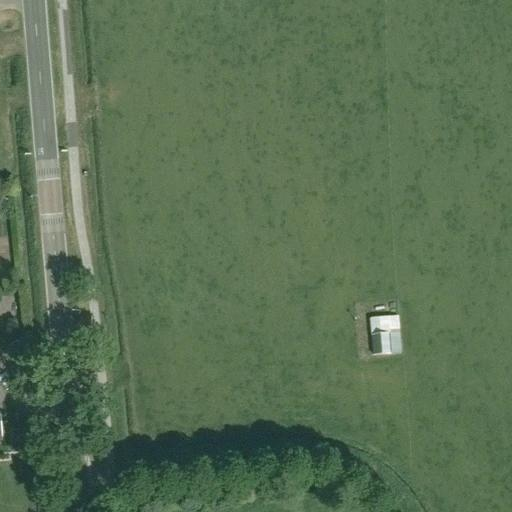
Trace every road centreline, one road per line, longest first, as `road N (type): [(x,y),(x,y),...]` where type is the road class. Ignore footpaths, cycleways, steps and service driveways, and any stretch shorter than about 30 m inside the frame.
road 1 (tertiary): [(76,482),(34,0)]
road 2 (unclassified): [(393,511),(370,486),(320,463),(76,482)]
